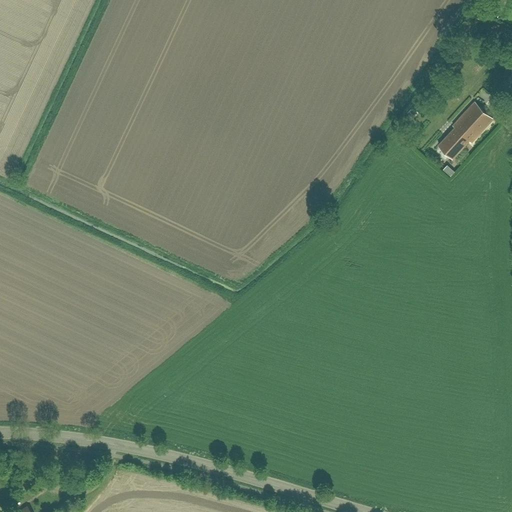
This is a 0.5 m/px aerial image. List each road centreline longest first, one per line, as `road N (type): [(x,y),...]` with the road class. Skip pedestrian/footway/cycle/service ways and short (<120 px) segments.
road 1 (tertiary): [(0,434),(51,434),(176,457),(369,511)]
road 2 (track): [(114,445),(86,491),(23,485),(0,500)]
